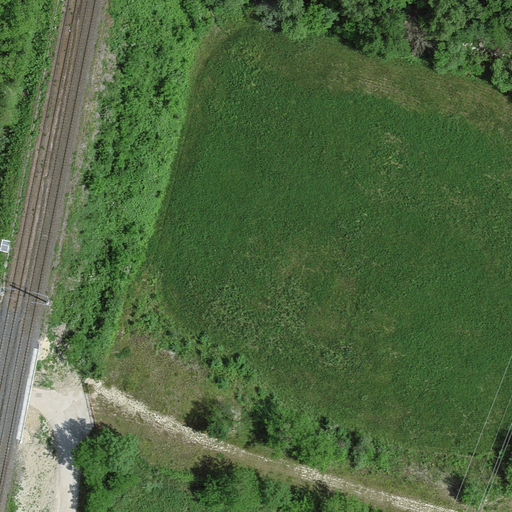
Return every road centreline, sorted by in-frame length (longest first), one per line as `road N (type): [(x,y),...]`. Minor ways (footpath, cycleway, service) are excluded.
road 1 (track): [(427,511),(71,409)]
road 2 (track): [(0,391),(71,409),(65,511)]
